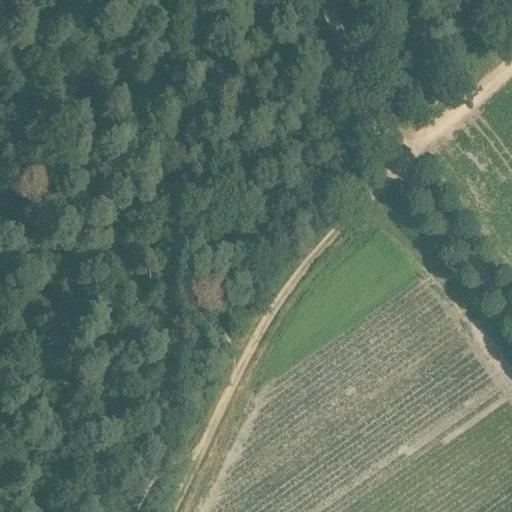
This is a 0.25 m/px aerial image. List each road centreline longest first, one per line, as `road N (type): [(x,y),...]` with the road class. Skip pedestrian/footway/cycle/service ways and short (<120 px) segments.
road 1 (unclassified): [(511,316),(396,153),(389,116),(337,0)]
road 2 (track): [(246,359),(312,254),(369,186)]
road 3 (track): [(414,139),(511,60)]
